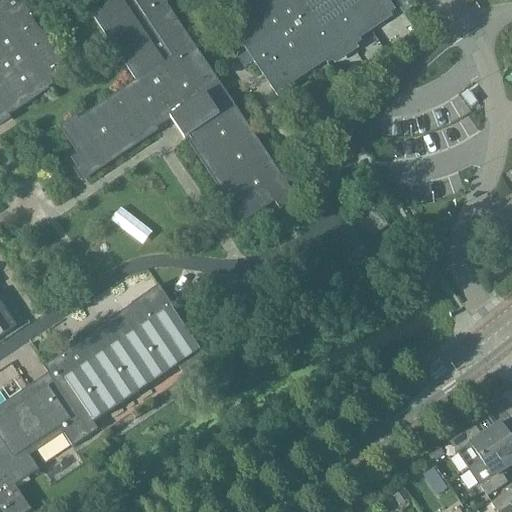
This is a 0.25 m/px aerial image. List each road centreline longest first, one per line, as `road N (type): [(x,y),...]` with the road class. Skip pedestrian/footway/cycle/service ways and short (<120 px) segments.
road 1 (unclassified): [(498,339),(461,270),(463,237),(499,129),(484,62),(465,31)]
road 2 (tertiary): [(265,511),(498,339)]
